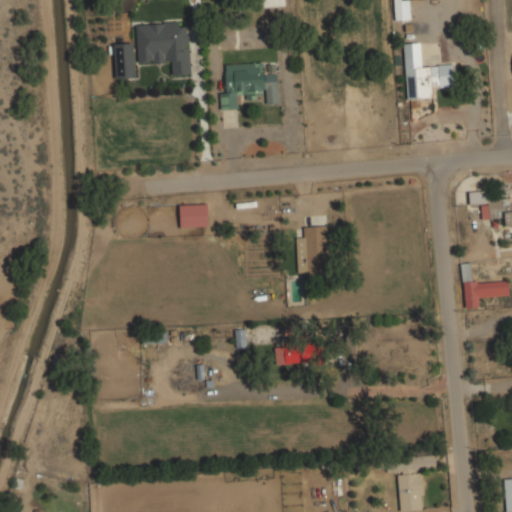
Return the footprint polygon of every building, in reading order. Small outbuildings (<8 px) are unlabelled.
[(409,0),(394,0),(394,20),(409,20),(409,0)] [(171,64),(172,75),(191,74),(189,20),(137,22),(138,65),(171,64)] [(114,77),(136,77),(136,42),(114,42),(114,77)] [(404,43),(406,99),(434,98),(433,87),(456,86),(455,64),(421,65),(421,42),(404,43)] [(279,73),(265,74),(265,62),(225,63),(226,91),(220,92),(221,110),(240,109),(239,97),(267,96),(267,103),(280,103),(279,73)] [(511,224),(511,197),(490,198),(489,190),(469,191),(469,204),(481,204),(482,219),(504,218),(505,225),(511,224)] [(180,204),(180,226),(209,226),(209,204),(180,204)] [(328,226),(304,226),(305,257),(297,257),(298,266),(306,266),(306,276),(329,275),(328,226)] [(462,263),(464,308),(480,307),(479,296),(508,295),(507,280),(473,282),(472,262),(462,263)] [(246,347),(246,329),(235,329),(235,347),(246,347)] [(311,362),(311,346),(276,346),(276,362),(311,362)] [(400,511),(423,510),(422,469),(434,468),(434,454),(387,455),(387,472),(398,472),(400,511)]
